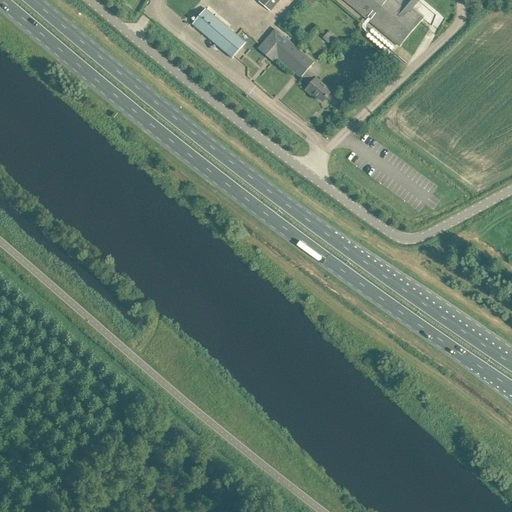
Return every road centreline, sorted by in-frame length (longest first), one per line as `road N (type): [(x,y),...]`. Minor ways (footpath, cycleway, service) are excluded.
road 1 (trunk): [(2,0),(257,207),(511,387)]
road 2 (trunk): [(511,362),(263,184),(34,0)]
road 3 (unclassified): [(87,0),(392,236),(425,235),(511,189)]
